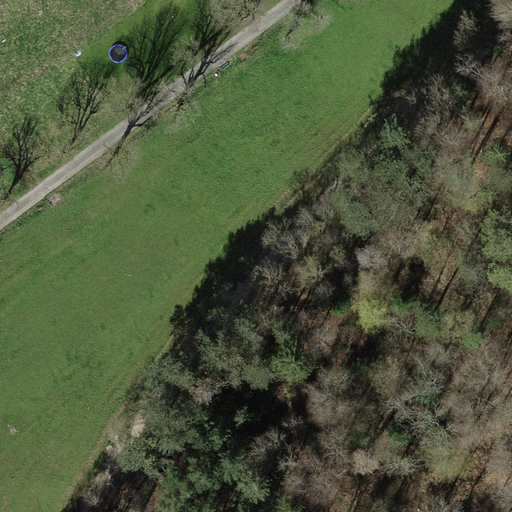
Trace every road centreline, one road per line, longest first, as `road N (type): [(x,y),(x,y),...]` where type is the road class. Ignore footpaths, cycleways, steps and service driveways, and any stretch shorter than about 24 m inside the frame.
road 1 (track): [(511,22),(289,228),(115,449),(82,511)]
road 2 (residential): [(298,0),(0,222)]
